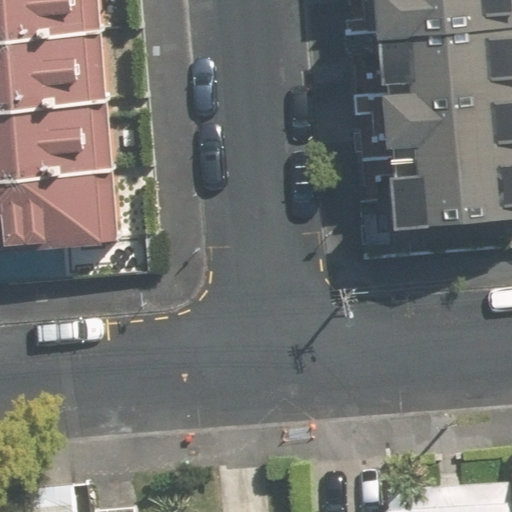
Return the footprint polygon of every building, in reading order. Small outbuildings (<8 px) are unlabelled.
[(0,0),(0,34),(109,25),(106,0),(0,0)] [(511,0),(392,0),(396,37),(511,27),(511,0)] [(0,34),(0,103),(115,94),(109,25),(0,34)] [(400,101),(511,91),(511,27),(396,37),(400,101)] [(405,164),(511,155),(511,91),(400,101),(405,164)] [(0,103),(0,172),(121,162),(115,94),(0,103)] [(410,228),(511,219),(511,155),(405,164),(410,228)] [(0,172),(0,241),(127,231),(121,162),(0,172)] [(511,511),(511,487),(511,480),(390,485),(390,511),(511,511)]
